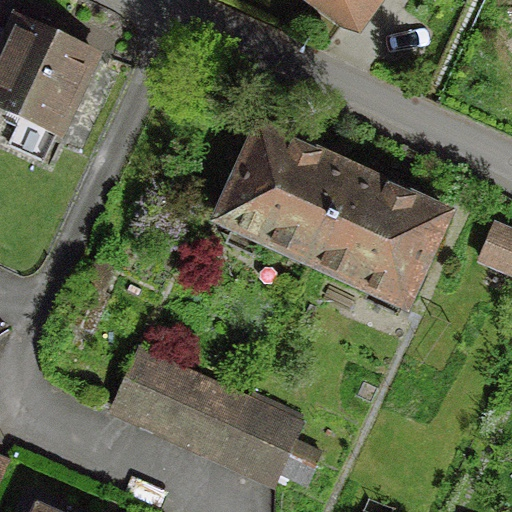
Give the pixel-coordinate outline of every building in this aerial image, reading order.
[(311,0),(331,16),(343,0),(311,0)] [(14,20),(2,46),(0,45),(0,109),(19,118),(8,141),(40,156),(51,133),(52,133),(88,53),(14,20)] [(287,142),(286,145),(255,130),(213,221),(306,263),(348,173),(315,158),(316,155),(287,142)] [(382,185),(381,188),(348,173),(306,263),(400,305),(441,216),(409,201),(410,198),(382,185)] [(511,235),(505,232),(490,267),(511,276),(511,235)] [(161,364),(134,351),(109,405),(136,418),(161,364)] [(188,376),(161,364),(136,418),(163,430),(188,376)] [(214,388),(188,376),(163,430),(189,442),(214,388)] [(241,401),(214,388),(189,442),(216,455),(241,401)] [(296,426),(241,401),(216,455),(271,479),(296,426)] [(0,508),(9,490),(0,485),(0,508)]
